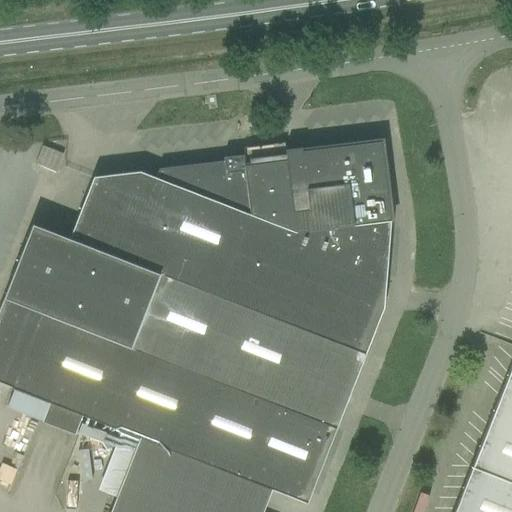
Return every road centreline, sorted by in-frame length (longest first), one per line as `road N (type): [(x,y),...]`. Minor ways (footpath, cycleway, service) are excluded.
road 1 (unclassified): [(377,511),(456,310),(465,265),(464,216),(433,49)]
road 2 (unclassified): [(0,109),(433,49)]
road 3 (secondary): [(0,43),(355,0)]
